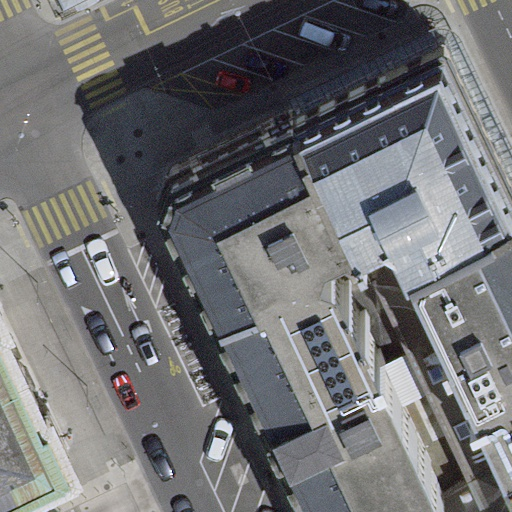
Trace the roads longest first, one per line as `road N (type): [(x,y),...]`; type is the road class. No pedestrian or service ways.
road 1 (tertiary): [(211,511),(88,248),(16,118)]
road 2 (residential): [(16,118),(249,0)]
